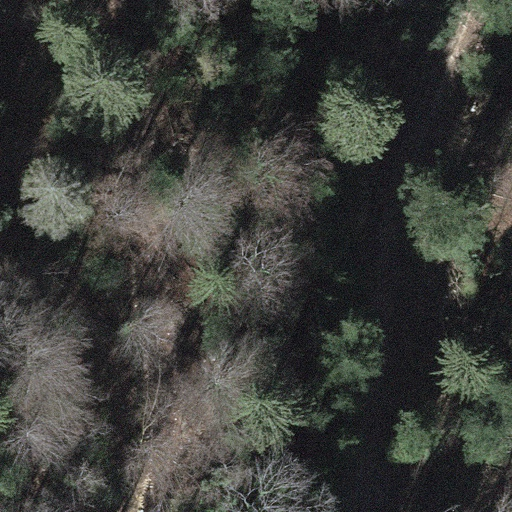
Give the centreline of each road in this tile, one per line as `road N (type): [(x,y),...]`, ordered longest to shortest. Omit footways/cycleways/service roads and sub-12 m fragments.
road 1 (track): [(478,0),(457,59),(365,511)]
road 2 (track): [(141,511),(153,466),(201,0)]
